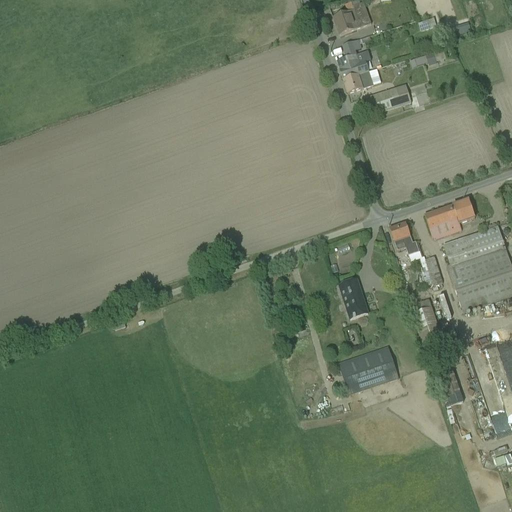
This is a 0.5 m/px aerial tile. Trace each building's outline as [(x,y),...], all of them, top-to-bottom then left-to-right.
[(337,38),(361,30),(353,8),(330,17),(337,38)] [(432,32),(449,28),(447,19),(430,23),(432,32)] [(465,36),(484,32),(482,25),(464,29),(465,36)] [(340,79),(367,70),(363,58),(358,43),(340,49),(344,60),(335,63),(340,79)] [(424,67),(439,63),(437,56),(422,60),(424,67)] [(441,65),(450,63),(448,57),(440,58),(441,65)] [(345,98),(371,89),(366,75),(340,84),(345,98)] [(419,84),(380,96),(386,115),(425,103),(419,84)] [(458,224),(474,218),(467,199),(452,205),(458,224)] [(393,243),(409,238),(404,224),(388,230),(393,243)] [(442,250),(462,314),(511,297),(511,270),(499,232),(442,250)] [(348,321),(367,315),(356,279),(336,286),(348,321)] [(340,360),(349,390),(402,375),(393,345),(340,360)] [(495,350),(481,355),(500,412),(488,416),(495,439),(508,434),(504,421),(511,417),(511,410),(507,397),(510,396),(495,350)] [(492,409),(489,396),(484,397),(486,410),(492,409)] [(312,420),(333,416),(331,404),(310,408),(312,420)] [(464,409),(458,410),(462,425),(468,423),(464,409)]
